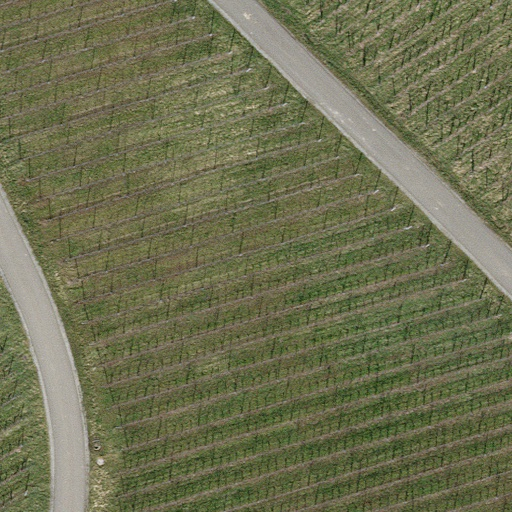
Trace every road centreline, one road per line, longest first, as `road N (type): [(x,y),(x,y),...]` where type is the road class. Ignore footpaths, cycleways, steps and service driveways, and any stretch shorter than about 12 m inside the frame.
road 1 (track): [(238,0),(511,268)]
road 2 (track): [(72,511),(69,423),(53,350),(0,224)]
